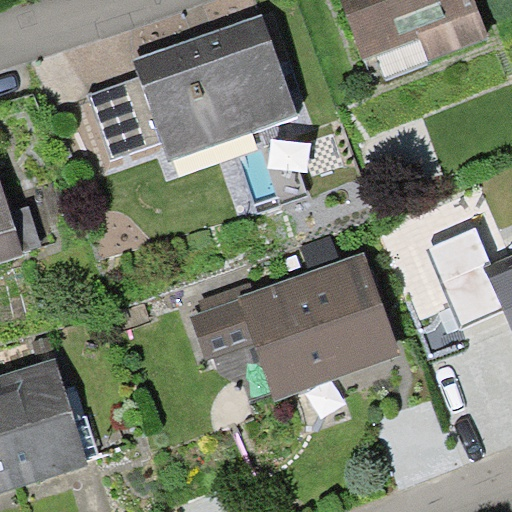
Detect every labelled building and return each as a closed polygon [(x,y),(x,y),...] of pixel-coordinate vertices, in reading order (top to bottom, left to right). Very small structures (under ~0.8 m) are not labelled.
[(489,37),(474,0),(340,0),(364,58),(375,53),(418,36),(428,61),(489,37)] [(298,113),(262,15),(194,39),(132,61),(138,77),(161,141),(168,160),(298,113)] [(386,78),(428,61),(418,36),(375,53),(386,78)] [(161,141),(138,77),(89,95),(111,160),(161,141)] [(0,261),(24,254),(23,251),(42,244),(30,206),(10,213),(0,179),(0,261)] [(461,329),(504,311),(485,266),(491,264),(476,229),(428,249),(461,329)] [(310,271),(339,259),(329,235),(300,247),(310,271)] [(401,356),(364,251),(339,259),(310,271),(255,290),(251,281),(197,300),(202,314),(190,318),(205,360),(255,343),(276,401),(372,367),(401,356)] [(511,254),(491,264),(485,266),(504,311),(511,329),(511,254)] [(55,357),(0,374),(0,426),(19,486),(53,475),(89,463),(88,460),(75,419),(55,357)] [(86,415),(75,419),(88,460),(99,456),(86,415)] [(0,492),(19,486),(0,426),(0,492)]
